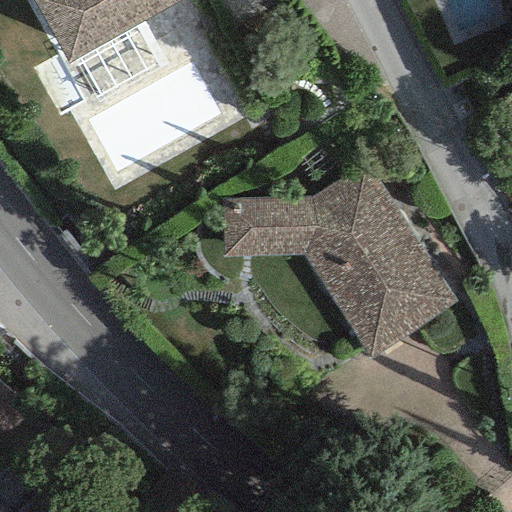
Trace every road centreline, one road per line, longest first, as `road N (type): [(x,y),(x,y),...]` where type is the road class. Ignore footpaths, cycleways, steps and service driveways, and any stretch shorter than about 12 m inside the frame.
road 1 (tertiary): [(286,511),(201,441),(73,309),(0,216)]
road 2 (residential): [(511,264),(368,0)]
